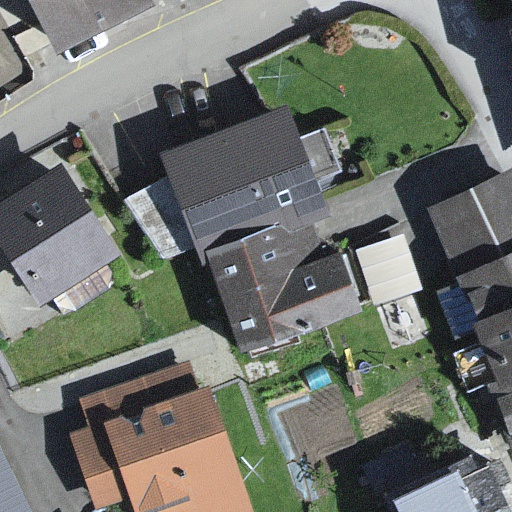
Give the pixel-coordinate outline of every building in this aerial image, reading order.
[(126,0),(10,0),(37,57),(131,8),(126,0)] [(511,0),(485,0),(511,94),(511,0)] [(323,221),(267,113),(151,152),(163,204),(189,254),(212,330),(225,335),(229,355),(359,311),(342,257),(322,249),(308,255),(305,229),(323,221)] [(49,170),(0,200),(0,270),(32,318),(109,261),(49,170)] [(511,200),(501,181),(418,214),(459,329),(511,307),(511,200)] [(511,307),(459,329),(488,397),(511,387),(511,307)] [(178,366),(75,397),(84,429),(63,440),(87,511),(90,511),(117,508),(119,511),(240,511),(238,502),(197,395),(178,366)] [(511,387),(488,397),(511,463),(511,387)] [(25,511),(0,455),(0,511),(25,511)] [(465,457),(372,499),(376,511),(506,511),(496,479),(481,470),(469,473),(465,457)]
